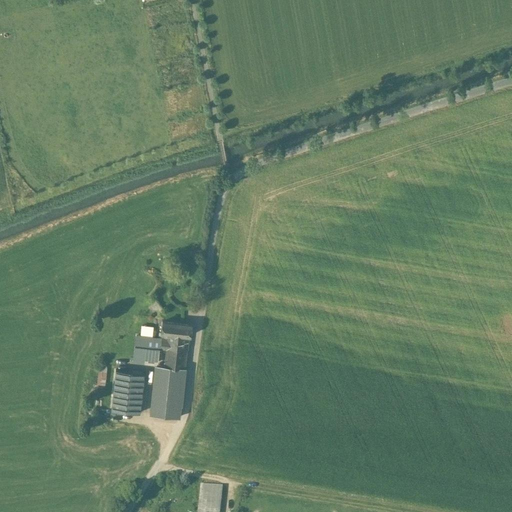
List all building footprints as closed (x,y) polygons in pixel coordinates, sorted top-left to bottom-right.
[(193,323),(164,320),(162,332),(168,333),(167,339),(165,355),(164,366),(184,368),(187,335),(192,336),(193,323)] [(167,339),(134,335),(131,363),(144,365),(146,348),(162,350),(161,354),(165,355),(167,339)] [(106,382),(107,363),(99,363),(98,382),(106,382)] [(164,366),(157,365),(152,412),(178,415),(184,368),(164,366)] [(144,370),(116,367),(111,408),(140,411),(144,370)] [(219,511),(221,489),(201,486),(199,510),(212,511),(219,511)]
